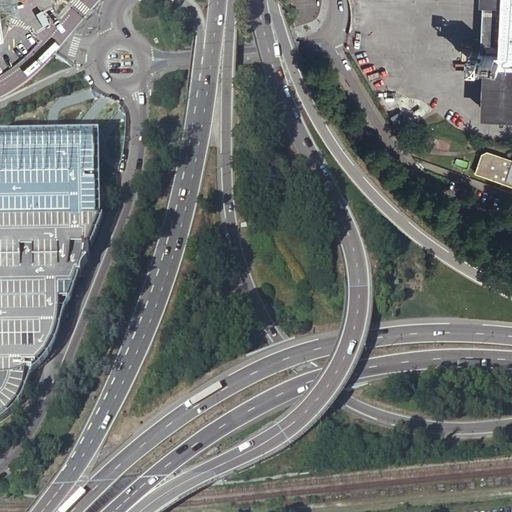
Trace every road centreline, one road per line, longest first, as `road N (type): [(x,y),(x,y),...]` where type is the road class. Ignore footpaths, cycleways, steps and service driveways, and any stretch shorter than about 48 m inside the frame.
road 1 (trunk): [(147,511),(304,418),(335,381),(355,333),(360,289),(353,249),(282,92),(264,0)]
road 2 (trunk): [(225,0),(228,213),(237,259),(269,327),(312,375),(366,409),(440,426),(511,423)]
road 3 (trunk): [(511,333),(387,332),(296,353),(161,427),(73,511)]
road 4 (trunk): [(205,106),(187,206),(151,320),(48,511)]
road 5 (trunk): [(121,511),(206,437),(300,385),(439,357),(511,360)]
road 6 (trunk): [(511,290),(433,246),(369,190),(314,113),(268,0)]
road 7 (tertiary): [(132,133),(62,359),(0,464)]
road 8 (unclassified): [(327,26),(417,178),(511,216)]
road 9 (unclassified): [(189,55),(298,45),(327,26)]
